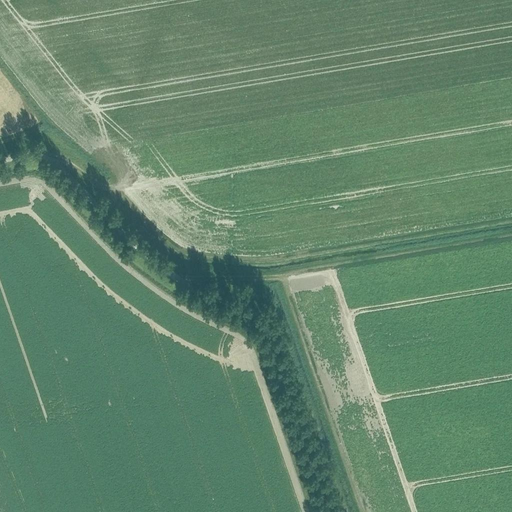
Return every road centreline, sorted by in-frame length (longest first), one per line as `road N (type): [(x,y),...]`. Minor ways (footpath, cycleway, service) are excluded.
road 1 (track): [(183,281),(251,313),(276,350),(333,511)]
road 2 (unclassified): [(183,281),(50,159),(0,160)]
